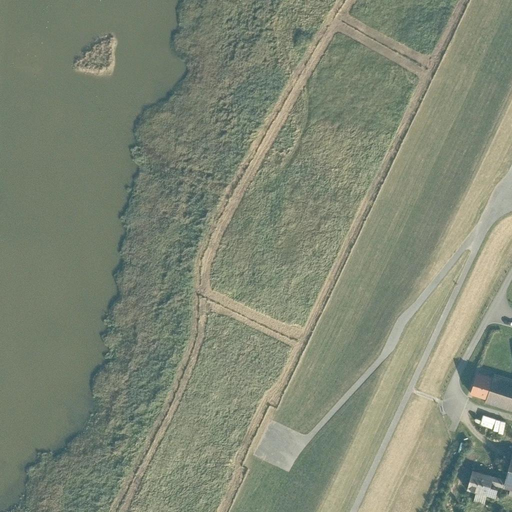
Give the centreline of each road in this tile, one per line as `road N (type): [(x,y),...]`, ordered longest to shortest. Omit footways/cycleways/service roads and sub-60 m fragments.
road 1 (track): [(489,221),(332,414),(291,447),(276,437)]
road 2 (residential): [(442,404),(451,406),(462,364),(511,276)]
road 3 (track): [(410,389),(353,511)]
